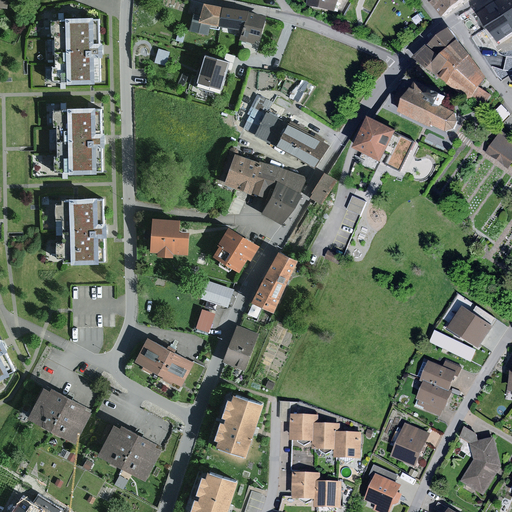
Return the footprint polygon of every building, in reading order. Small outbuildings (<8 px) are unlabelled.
[(311,0),(310,8),(338,14),(341,0),(311,0)] [(349,0),(352,2),(342,20),(351,23),(361,27),(376,0),(349,0)] [(429,0),(441,15),(461,0),(429,0)] [(511,0),(496,0),(477,13),(497,42),(511,32),(511,0)] [(224,7),(201,2),(198,14),(192,13),(187,30),(207,35),(209,23),(220,25),(224,7)] [(246,10),(224,7),(220,25),(240,29),(246,10)] [(263,15),(246,10),(240,29),(238,38),(252,42),(253,39),(257,40),(263,15)] [(98,17),(48,17),(48,33),(51,33),(52,65),(50,65),(50,80),(99,79),(99,58),(101,58),(101,51),(101,43),(99,43),(98,17)] [(446,28),(428,44),(440,54),(456,40),(446,28)] [(177,31),(175,40),(183,42),(185,33),(177,31)] [(469,55),(456,40),(440,54),(447,61),(437,76),(446,83),(469,55)] [(437,56),(425,45),(411,57),(437,76),(447,61),(440,54),(437,56)] [(157,48),(153,62),(165,66),(169,52),(157,48)] [(228,62),(205,55),(195,87),(219,94),(228,62)] [(486,77),(469,55),(446,83),(469,100),(472,97),(479,87),(486,77)] [(430,89),(413,82),(405,87),(397,90),(394,97),(395,105),(398,107),(397,112),(430,127),(432,125),(444,131),(453,129),(457,121),(455,113),(435,104),(425,100),(430,89)] [(492,96),(479,87),(472,97),(485,106),(492,96)] [(440,93),(430,89),(425,100),(435,104),(440,93)] [(241,128),(254,134),(265,112),(270,101),(258,96),(241,128)] [(501,105),(492,113),(501,123),(510,114),(501,105)] [(100,108),(50,109),(50,125),(53,125),(54,156),(52,156),(52,171),(101,170),(101,149),(103,149),(103,142),(103,135),(101,135),(100,108)] [(254,134),(254,135),(273,145),(285,123),(285,122),(265,112),(254,134)] [(399,131),(369,118),(355,149),(382,162),(384,158),(390,161),(388,165),(402,172),(416,143),(402,137),(401,138),(396,136),(399,131)] [(285,123),(273,145),(313,167),(328,145),(285,123)] [(511,164),(511,138),(500,131),(486,153),(504,165),(503,166),(508,170),(511,164)] [(259,162),(233,152),(223,184),(249,194),(259,162)] [(259,162),(249,194),(260,198),(261,195),(266,197),(275,180),(298,193),(306,178),(282,168),(259,162)] [(325,175),(323,173),(309,198),(322,206),(336,181),(325,175)] [(266,197),(258,212),(280,224),(300,194),(298,193),(275,180),(266,197)] [(367,202),(352,197),(347,210),(362,216),(367,202)] [(103,199),(53,200),(53,216),(56,216),(57,247),(55,247),(55,262),(104,261),(104,240),(106,240),(106,233),(106,226),(104,226),(103,199)] [(177,220),(151,218),(149,251),(155,252),(155,256),(172,257),(172,253),(185,254),(186,231),(176,231),(177,220)] [(218,245),(212,256),(239,272),(247,258),(250,260),(259,246),(227,227),(217,244),(218,245)] [(296,260),(276,250),(262,274),(248,301),(272,311),(290,271),(296,273),(302,260),(297,257),(296,260)] [(328,250),(325,259),(340,265),(343,257),(328,250)] [(233,288),(206,279),(199,298),(226,307),(233,288)] [(472,312),(462,305),(447,328),(478,348),(493,325),(491,324),(472,312)] [(476,306),(472,312),(491,324),(495,318),(476,306)] [(215,314),(201,309),(195,328),(209,332),(215,314)] [(260,334),(238,325),(223,362),(245,370),(260,334)] [(439,328),(433,338),(451,349),(457,340),(439,328)] [(0,376),(14,370),(5,351),(7,350),(4,343),(1,336),(0,336),(0,376)] [(194,361),(147,337),(134,361),(142,365),(140,368),(151,373),(153,370),(163,375),(161,378),(171,383),(172,380),(182,385),(194,361)] [(443,367),(429,361),(420,380),(423,381),(449,392),(457,373),(443,367)] [(445,361),(443,367),(457,373),(460,374),(462,368),(445,361)] [(267,380),(265,387),(273,390),(275,384),(267,380)] [(449,392),(423,381),(416,399),(419,401),(443,410),(444,411),(451,393),(449,392)] [(48,389),(43,386),(26,417),(75,443),(92,411),(84,407),(85,404),(50,386),(48,389)] [(264,404),(233,393),(230,400),(227,399),(221,417),(225,419),(224,423),(220,422),(215,439),(219,441),(217,446),(245,456),(254,431),(264,404)] [(280,401),(279,421),(289,422),(289,402),(280,401)] [(443,410),(419,401),(417,405),(424,407),(423,410),(440,416),(443,410)] [(25,402),(21,409),(26,412),(30,405),(25,402)] [(315,441),(315,424),(315,415),(291,414),(290,440),(292,440),(298,440),(298,442),(304,446),(311,442),(311,441),(315,441)] [(113,425),(97,455),(146,481),(162,450),(154,446),(156,443),(121,424),(119,428),(113,425)] [(337,450),(338,432),(338,424),(315,424),(315,441),(314,449),(319,449),(319,451),(326,455),(332,451),(332,449),(337,450)] [(430,434),(405,424),(391,457),(416,467),(430,434)] [(470,443),(478,441),(476,434),(464,427),(459,437),(470,443)] [(368,429),(365,436),(371,438),(373,431),(368,429)] [(361,433),(338,432),(337,450),(337,457),(340,457),(340,459),(347,463),(354,460),(354,458),(360,458),(361,433)] [(501,467),(494,437),(478,441),(470,443),(473,460),(460,481),(483,495),(501,467)] [(70,452),(66,458),(73,462),(76,455),(70,452)] [(92,463),(87,459),(83,467),(88,470),(92,463)] [(376,475),(395,483),(398,475),(374,465),(371,472),(376,475)] [(411,469),(408,475),(414,478),(418,472),(411,469)] [(238,482),(207,471),(205,477),(202,476),(195,495),(200,497),(198,501),(195,500),(190,511),(227,511),(229,508),(238,482)] [(315,499),(316,481),(316,472),(314,472),(292,472),(291,496),(291,499),(315,499)] [(119,475),(114,484),(123,489),(128,480),(119,475)] [(395,483),(376,475),(365,500),(376,505),(374,510),(378,511),(389,511),(393,504),(398,502),(402,494),(397,492),(401,485),(395,483)] [(57,479),(54,484),(60,487),(63,482),(57,479)] [(341,481),(316,481),(315,499),(315,507),(340,507),(341,481)] [(90,495),(86,501),(92,504),(95,498),(90,495)] [(33,505),(22,497),(12,511),(59,511),(60,511),(38,497),(33,505)] [(439,511),(446,511),(449,509),(438,503),(434,509),(439,511)]
